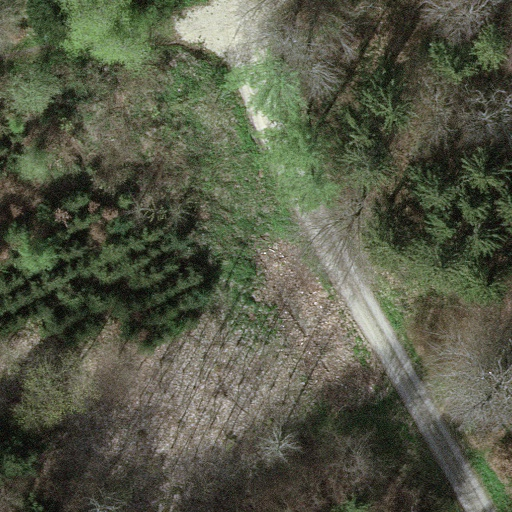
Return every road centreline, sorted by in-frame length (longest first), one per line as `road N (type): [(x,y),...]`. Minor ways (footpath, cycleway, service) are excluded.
road 1 (track): [(479,511),(285,134),(242,1)]
road 2 (track): [(0,47),(242,1)]
